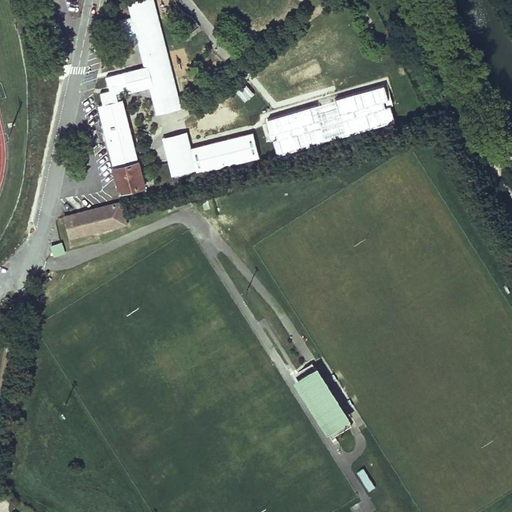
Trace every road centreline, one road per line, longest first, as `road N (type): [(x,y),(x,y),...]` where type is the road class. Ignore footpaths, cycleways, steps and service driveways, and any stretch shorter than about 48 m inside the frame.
road 1 (residential): [(90,0),(37,250)]
road 2 (track): [(427,0),(511,188)]
road 3 (residential): [(0,410),(37,250)]
